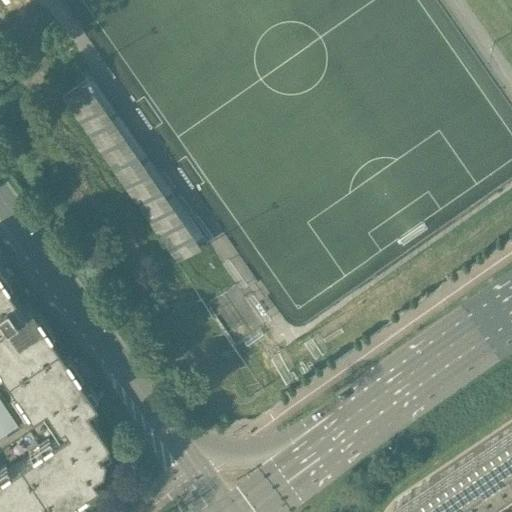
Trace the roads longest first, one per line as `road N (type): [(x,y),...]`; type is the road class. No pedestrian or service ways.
road 1 (primary): [(231,449),(177,323),(0,77)]
road 2 (primary): [(0,181),(155,401),(197,511)]
road 3 (primary): [(511,304),(316,442)]
